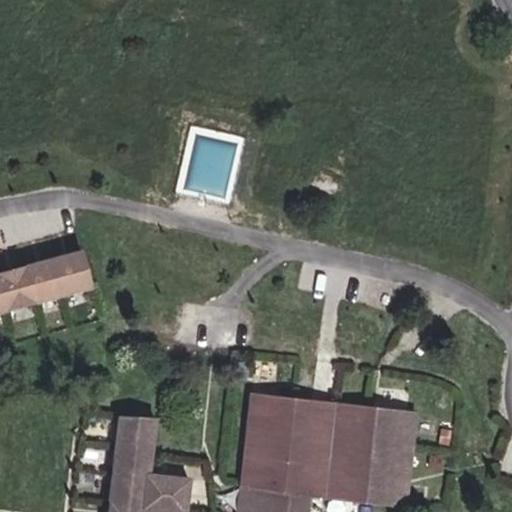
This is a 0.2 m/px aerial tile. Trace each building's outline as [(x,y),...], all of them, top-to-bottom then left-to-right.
[(85,249),(0,272),(0,316),(97,290),(85,249)] [(151,365),(147,360),(142,358),(137,361),(135,366),(138,373),(144,375),(150,372),(151,365)] [(323,511),(325,495),(405,504),(415,407),(245,390),(234,493),(232,511),(323,511)] [(180,511),(181,508),(183,488),(184,471),(189,425),(153,421),(156,397),(115,393),(102,511),(180,511)] [(183,488),(181,508),(218,511),(232,511),(234,493),(183,488)]
